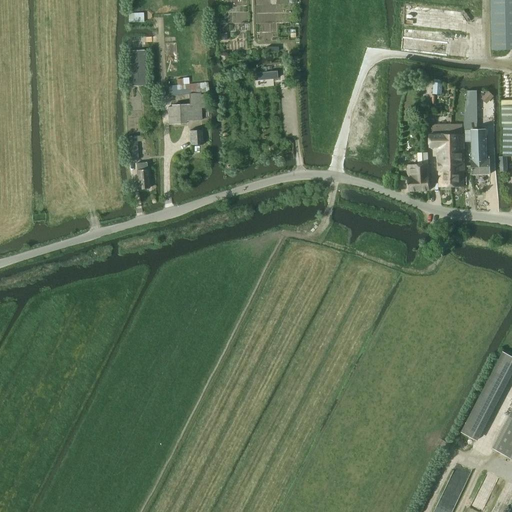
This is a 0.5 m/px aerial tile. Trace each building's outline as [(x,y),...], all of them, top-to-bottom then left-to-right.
[(511,0),(491,0),(492,50),(511,49),(511,0)] [(143,23),(143,13),(128,14),(128,23),(143,23)] [(146,85),(144,50),(127,51),(128,86),(146,85)] [(433,94),(442,95),(442,84),(433,82),(433,94)] [(189,94),(200,93),(208,93),(208,83),(168,86),(169,96),(189,94)] [(466,91),(465,91),(465,100),(466,100),(476,100),(477,93),(477,91),(469,91),(466,91)] [(186,121),(202,120),(201,108),(207,107),(207,95),(200,95),(200,93),(189,94),(189,104),(171,105),(171,107),(167,107),(168,124),(186,123),(186,121)] [(465,107),(463,122),(464,130),(465,130),(478,130),(477,122),(477,112),(477,106),(465,107)] [(503,157),(511,156),(511,126),(503,126),(503,157)] [(202,130),(189,131),(190,146),(203,145),(202,130)] [(486,160),(485,130),(478,130),(465,130),(465,142),(472,142),(473,161),(472,161),(472,175),(490,174),(489,160),(486,160)] [(462,134),(449,135),(450,187),(463,187),(463,172),(462,134)] [(450,187),(449,135),(431,135),(431,147),(437,147),(438,187),(450,187)] [(138,160),(137,136),(126,137),(128,161),(138,160)] [(409,191),(429,191),(428,153),(417,153),(418,165),(408,165),(409,191)] [(138,189),(149,188),(146,163),(136,164),(138,189)] [(465,174),(467,186),(474,185),(472,173),(465,174)] [(511,369),(511,355),(503,351),(461,432),(475,439),(511,369)] [(511,410),(493,448),(511,458),(511,410)]
